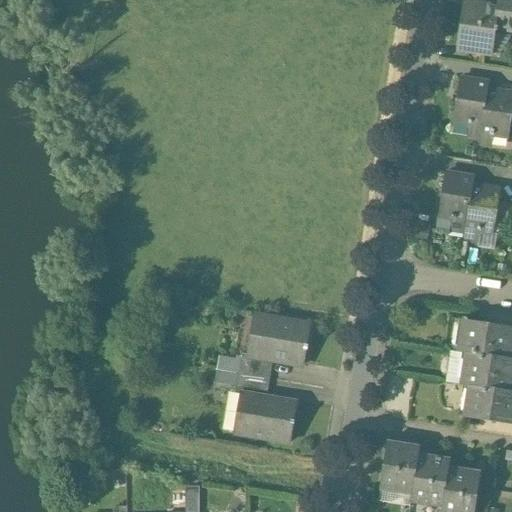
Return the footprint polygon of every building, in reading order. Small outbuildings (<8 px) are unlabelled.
[(511,0),(499,0),(499,8),(511,10),(511,0)] [(511,10),(499,8),(464,3),(456,50),(492,56),(495,35),(499,36),(500,30),(511,31),(511,10)] [(488,83),(460,79),(454,121),(469,124),(468,136),(479,138),(478,145),(488,83)] [(511,108),(511,93),(488,90),(489,83),(488,83),(478,145),(492,147),(493,136),(507,138),(511,108)] [(474,178),(446,174),(439,217),(452,219),(450,231),(464,233),(463,241),(474,178)] [(500,190),(473,186),(474,178),(463,241),(478,244),(480,232),(493,234),(495,220),(507,222),(511,218),(511,216),(511,207),(510,204),(498,203),(500,190)] [(311,326),(255,318),(249,356),(249,357),(272,361),(305,366),(307,350),(309,351),(310,347),(308,347),(311,326)] [(511,333),(511,327),(465,321),(460,353),(468,354),(508,360),(508,359),(511,333)] [(508,360),(468,354),(464,386),(471,387),(471,386),(472,387),(511,393),(511,392),(511,386),(511,359),(508,359),(508,360)] [(272,361),(249,357),(249,356),(242,355),(241,362),(239,375),(269,380),(272,361)] [(241,362),(225,359),(223,373),(239,375),(241,362)] [(269,380),(239,375),(236,395),(242,396),(242,395),(267,398),(269,380)] [(511,393),(472,387),(471,387),(467,418),(511,425),(511,392),(511,393)] [(267,398),(242,395),(242,396),(236,435),(292,443),(298,403),(267,398)] [(420,448),(388,443),(381,490),(412,495),(418,455),(419,455),(420,448)] [(419,455),(418,455),(412,495),(411,503),(442,508),(443,508),(449,468),(451,460),(419,455)] [(449,468),(443,508),(442,508),(441,511),(474,511),(481,473),(449,468)] [(199,511),(199,488),(185,488),(184,511),(199,511)]
